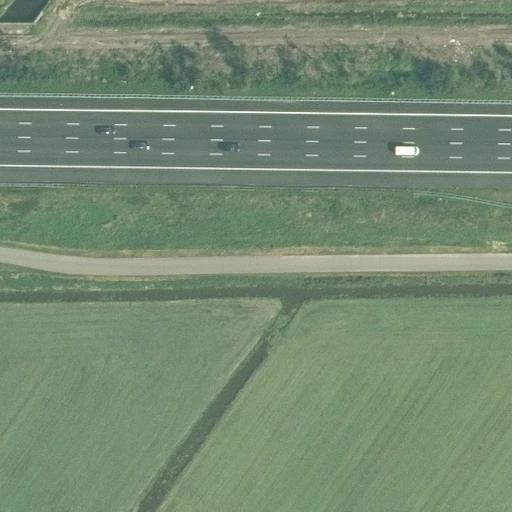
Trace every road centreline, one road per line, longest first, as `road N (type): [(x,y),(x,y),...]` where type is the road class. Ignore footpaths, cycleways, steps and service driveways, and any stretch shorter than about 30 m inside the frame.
road 1 (unclassified): [(511,265),(105,267),(0,257)]
road 2 (motorway): [(0,139),(511,146)]
